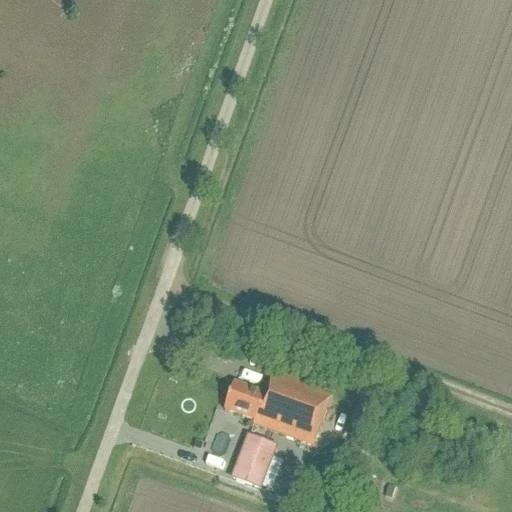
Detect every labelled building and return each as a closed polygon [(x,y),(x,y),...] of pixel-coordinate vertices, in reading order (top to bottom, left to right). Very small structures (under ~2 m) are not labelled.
[(334,399),(274,377),(266,399),(235,388),(225,415),(256,426),(254,429),(315,451),(334,399)] [(373,413),(356,407),(346,436),(364,442),(373,413)] [(277,449),(246,438),(230,482),(261,493),(272,462),(277,449)] [(225,484),(237,450),(218,444),(207,477),(225,484)] [(203,448),(196,446),(193,454),(201,456),(203,448)]
